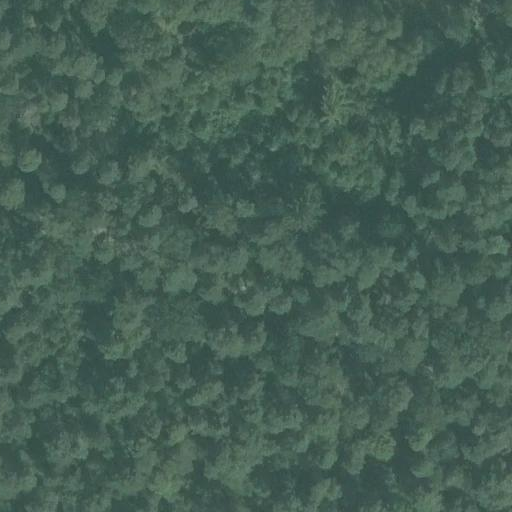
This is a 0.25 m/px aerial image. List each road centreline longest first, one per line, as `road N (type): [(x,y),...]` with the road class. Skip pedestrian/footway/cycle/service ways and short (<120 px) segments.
road 1 (track): [(511,394),(0,200)]
road 2 (track): [(511,272),(353,335)]
